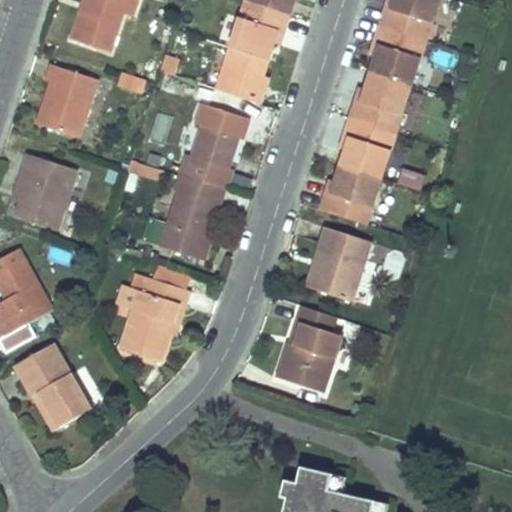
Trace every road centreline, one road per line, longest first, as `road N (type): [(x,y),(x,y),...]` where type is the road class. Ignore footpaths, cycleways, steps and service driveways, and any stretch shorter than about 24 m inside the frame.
road 1 (residential): [(344,0),(225,355),(192,401),(69,511)]
road 2 (residential): [(27,0),(0,84),(0,430),(46,511)]
